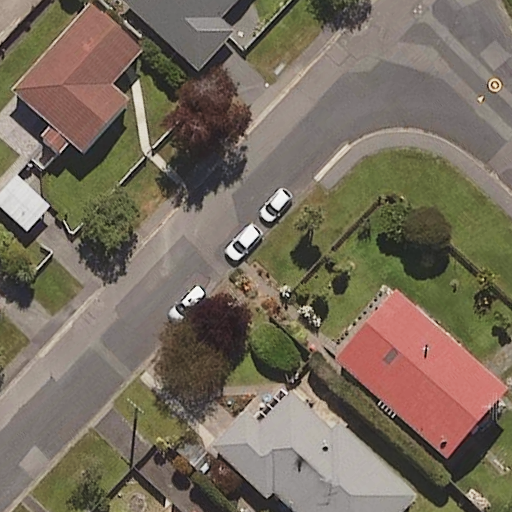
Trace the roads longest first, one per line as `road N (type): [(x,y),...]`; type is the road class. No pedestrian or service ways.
road 1 (residential): [(396,30),(0,450)]
road 2 (residential): [(511,141),(396,30)]
